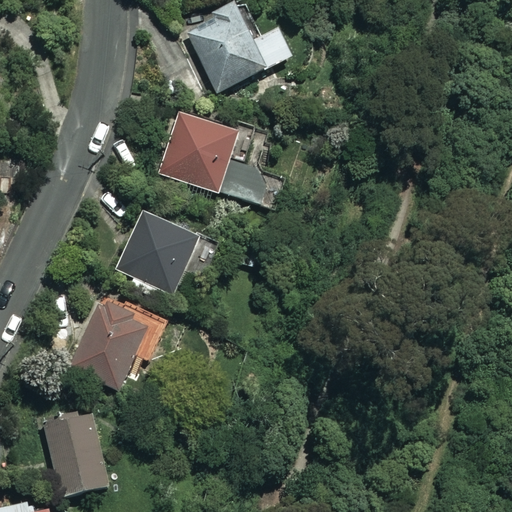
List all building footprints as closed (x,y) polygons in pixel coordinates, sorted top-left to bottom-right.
[(248,22),(236,0),(219,0),(181,20),(218,93),(294,54),(271,10),(248,22)] [(161,175),(262,204),(268,183),(264,182),(267,170),(229,159),(237,129),(180,112),(161,175)] [(202,235),(143,208),(116,268),(175,295),(202,235)] [(152,318),(105,297),(72,366),(119,388),(152,318)] [(109,484),(91,411),(44,422),(61,495),(109,484)] [(35,509),(33,500),(0,507),(0,511),(50,511),(49,506),(35,509)]
